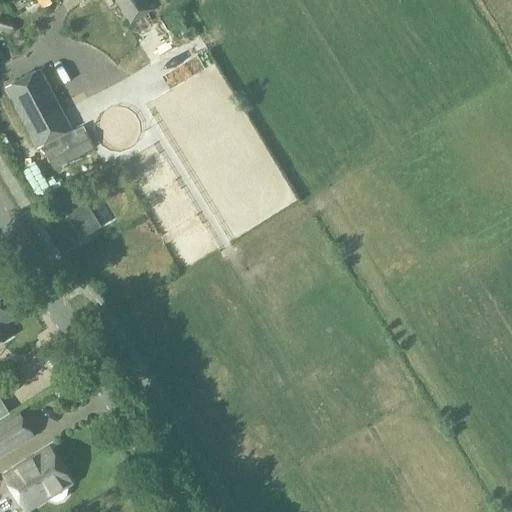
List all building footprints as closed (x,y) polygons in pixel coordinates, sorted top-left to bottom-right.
[(37,0),(44,11),(60,0),(37,0)] [(92,0),(72,10),(82,30),(109,17),(100,0),(92,0)] [(115,0),(131,27),(155,13),(148,0),(115,0)] [(6,36),(10,47),(25,42),(21,30),(6,36)] [(0,56),(10,52),(2,34),(0,34),(0,56)] [(109,38),(48,74),(59,93),(120,57),(109,38)] [(71,129),(40,72),(6,91),(37,148),(71,129)] [(55,170),(105,144),(93,121),(43,147),(55,170)] [(84,238),(100,228),(85,204),(69,214),(84,238)] [(5,325),(13,320),(0,299),(0,344),(12,337),(5,325)] [(0,455),(32,435),(20,417),(0,429),(0,455)] [(66,485),(70,482),(51,451),(6,479),(25,511),(47,497),(51,501),(57,502),(63,500),(67,496),(68,490),(66,485)]
